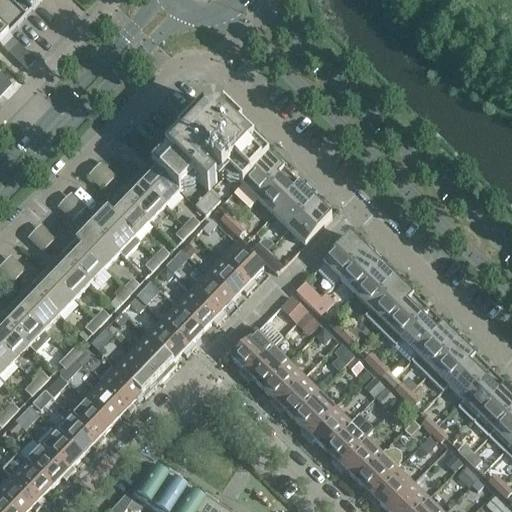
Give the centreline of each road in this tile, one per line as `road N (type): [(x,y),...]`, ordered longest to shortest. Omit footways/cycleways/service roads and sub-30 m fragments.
road 1 (residential): [(358,216),(214,66),(186,59),(0,247)]
road 2 (tertiary): [(211,15),(248,37),(511,295)]
road 3 (tertiary): [(511,248),(260,0)]
road 4 (residential): [(187,383),(358,216)]
road 5 (residential): [(511,363),(358,216)]
road 6 (residential): [(319,511),(187,383)]
road 7 (secondary): [(56,141),(181,11)]
road 8 (residential): [(66,511),(187,383)]
road 9 (secondary): [(153,0),(38,123)]
road 10 (residential): [(114,0),(17,102)]
